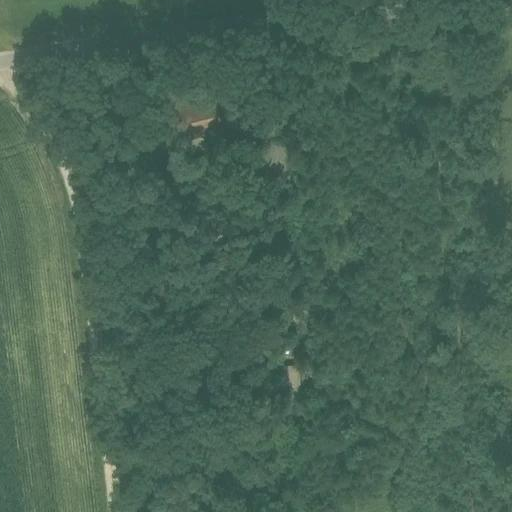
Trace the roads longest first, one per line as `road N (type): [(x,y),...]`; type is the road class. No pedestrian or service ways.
road 1 (unclassified): [(0,60),(286,19),(431,10),(511,17)]
road 2 (track): [(0,76),(52,134),(94,223),(126,511)]
